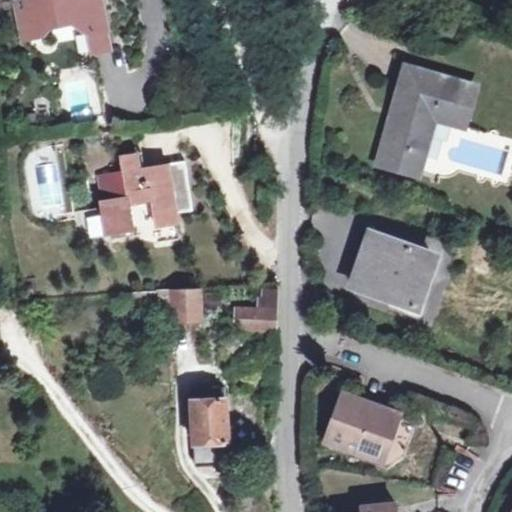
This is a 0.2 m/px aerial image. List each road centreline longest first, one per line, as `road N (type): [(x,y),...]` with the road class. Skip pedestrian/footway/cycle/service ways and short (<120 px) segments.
road 1 (unclassified): [(291,335),(299,128),(322,0)]
road 2 (residential): [(511,413),(291,335)]
road 3 (unclassified): [(293,511),(291,335)]
